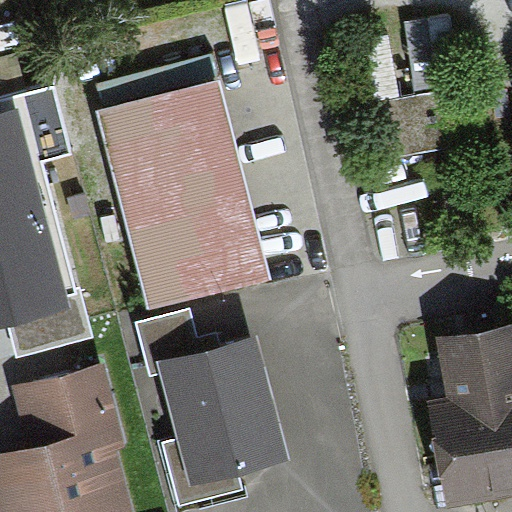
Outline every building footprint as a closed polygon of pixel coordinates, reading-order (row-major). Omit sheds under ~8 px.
[(416,78),(461,76),(458,8),(413,10),(416,78)] [(208,60),(85,88),(129,280),(252,252),(208,60)] [(12,88),(0,91),(0,302),(63,286),(12,88)] [(437,91),(402,98),(408,127),(443,119),(437,91)] [(511,328),(459,335),(468,400),(448,403),(460,492),(511,485),(511,328)] [(247,332),(165,355),(196,466),(278,443),(247,332)] [(38,440),(0,450),(0,483),(8,511),(123,511),(101,436),(119,431),(99,361),(21,383),(38,440)]
